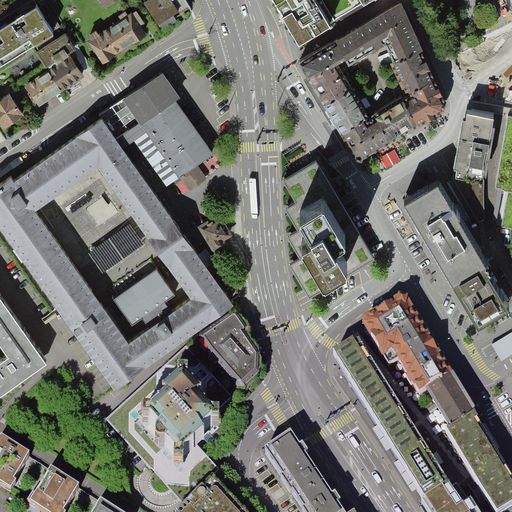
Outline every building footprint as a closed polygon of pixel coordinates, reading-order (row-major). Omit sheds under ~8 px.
[(141,0),(158,24),(178,11),(189,4),(186,0),(141,0)] [(276,0),(300,39),(331,20),(319,0),(276,0)] [(511,6),(510,0),(496,0),(503,24),(511,21),(511,6)] [(355,154),(361,155),(441,107),(444,100),(400,3),(300,61),(355,154)] [(0,63),(53,31),(37,4),(0,26),(0,63)] [(110,25),(124,47),(146,33),(131,11),(110,25)] [(102,62),(124,47),(110,25),(87,40),(102,62)] [(66,34),(36,53),(47,69),(55,63),(56,65),(57,65),(70,57),(69,56),(70,55),(77,50),(66,34)] [(56,65),(48,70),(62,92),(85,77),(70,55),(69,56),(70,57),(57,65),(56,65)] [(135,138),(167,182),(215,148),(176,93),(181,89),(163,64),(122,92),(123,94),(103,120),(128,155),(135,138)] [(39,107),(62,92),(48,70),(25,86),(39,107)] [(9,90),(0,95),(0,119),(3,125),(23,112),(9,90)] [(492,112),(468,109),(458,172),(482,176),(492,112)] [(511,114),(510,114),(497,186),(509,188),(502,226),(511,228),(511,114)] [(103,120),(77,138),(99,169),(105,178),(156,251),(160,255),(191,301),(209,326),(235,307),(186,236),(183,232),(128,155),(103,120)] [(15,183),(35,212),(99,169),(77,138),(15,183)] [(302,163),(312,160),(310,153),(300,156),(302,163)] [(310,294),(374,255),(315,158),(282,178),(296,199),(285,206),(299,228),(289,233),(301,254),(289,261),(310,294)] [(12,179),(0,187),(0,229),(61,316),(115,391),(146,369),(129,344),(98,301),(93,294),(39,217),(35,212),(15,183),(12,179)] [(441,180),(408,200),(456,283),(457,285),(479,323),(509,305),(487,265),(485,262),(488,261),(441,180)] [(230,232),(219,214),(213,217),(212,215),(201,223),(217,248),(226,242),(223,237),(230,232)] [(169,309),(165,303),(175,296),(157,271),(114,301),(133,326),(143,319),(147,324),(150,322),(169,309)] [(0,390),(47,357),(0,290),(0,390)] [(209,326),(191,301),(129,344),(146,369),(209,326)] [(408,303),(398,301),(366,320),(363,330),(389,373),(395,369),(417,405),(426,400),(454,383),(408,303)] [(244,340),(230,321),(190,348),(237,401),(259,382),(258,366),(240,343),(244,340)] [(511,352),(511,330),(489,344),(499,360),(511,352)] [(353,335),(333,347),(422,497),(448,478),(359,336),(355,338),(353,335)] [(180,503),(183,507),(217,478),(221,474),(218,471),(194,444),(192,441),(195,438),(202,432),(237,401),(190,348),(161,373),(124,406),(113,416),(107,421),(180,503)] [(449,424),(475,409),(463,399),(454,383),(426,400),(436,416),(449,424)] [(511,476),(475,409),(449,424),(447,426),(497,511),(511,500),(511,476)] [(0,484),(11,491),(16,482),(14,481),(30,455),(1,438),(0,439),(0,484)] [(340,511),(294,440),(267,457),(270,462),(302,511),(340,511)] [(32,494),(27,502),(43,511),(63,511),(78,488),(50,471),(35,495),(32,494)] [(246,511),(220,482),(217,478),(183,507),(178,511),(246,511)] [(470,511),(448,478),(422,497),(431,511),(470,511)] [(117,511),(101,502),(95,511),(117,511)]
